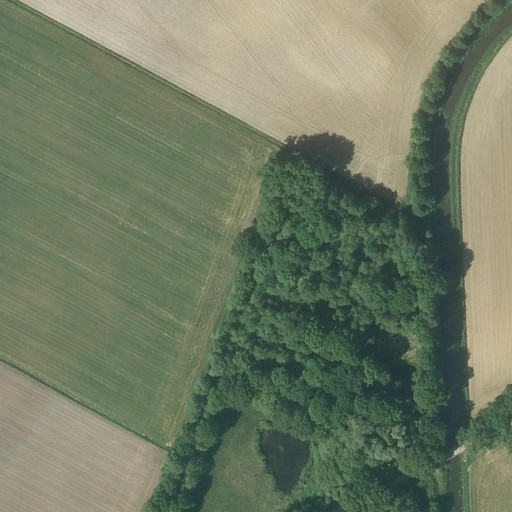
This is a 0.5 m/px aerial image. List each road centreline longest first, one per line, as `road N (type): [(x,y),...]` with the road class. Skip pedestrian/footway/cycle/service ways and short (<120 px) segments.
road 1 (track): [(473,511),(477,440),(464,423),(455,233)]
road 2 (track): [(340,511),(511,423)]
